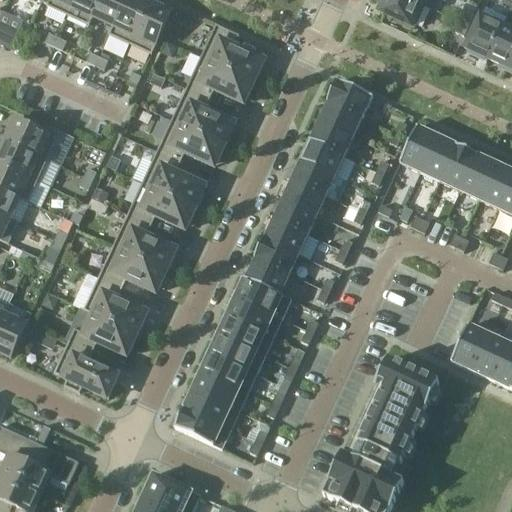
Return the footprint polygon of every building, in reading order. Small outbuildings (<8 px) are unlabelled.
[(68,18),(76,0),(43,0),(41,4),(48,7),(47,9),(68,18)] [(89,28),(102,0),(76,0),(68,18),(89,28)] [(110,38),(127,0),(102,0),(89,28),(94,19),(113,28),(109,37),(110,38)] [(130,47),(150,6),(137,0),(127,0),(110,38),(130,47)] [(415,30),(425,9),(431,11),(408,0),(380,0),(378,5),(382,7),(379,14),(415,30)] [(408,0),(431,11),(435,0),(408,0)] [(171,15),(150,6),(130,47),(152,57),(171,15)] [(174,11),(170,21),(175,23),(181,20),(183,15),(174,11)] [(469,28),(474,18),(465,13),(460,24),(469,28)] [(12,19),(3,15),(0,21),(0,24),(8,28),(12,19)] [(488,61),(503,28),(481,18),(465,50),(488,61)] [(464,39),(469,28),(460,24),(455,35),(464,39)] [(216,28),(201,60),(255,85),(263,70),(252,65),(255,59),(235,49),(240,39),(216,28)] [(508,70),(511,62),(511,32),(503,28),(488,61),(508,70)] [(54,49),(58,40),(49,36),(45,45),(54,49)] [(67,44),(58,40),(54,49),(63,53),(67,44)] [(166,43),(161,54),(172,60),(177,49),(166,43)] [(95,69),(100,59),(91,55),(87,64),(95,69)] [(109,64),(100,59),(95,69),(104,73),(109,64)] [(248,101),(255,85),(201,60),(186,92),(210,102),(214,93),(235,102),(238,96),(248,101)] [(133,75),(128,84),(138,88),(142,79),(133,75)] [(154,77),(150,85),(161,90),(165,82),(154,77)] [(363,121),(372,101),(373,100),(337,84),(328,104),(363,121)] [(205,112),(210,102),(186,92),(172,123),(226,148),(233,133),(223,128),(226,122),(205,112)] [(354,140),(363,121),(328,104),(319,124),(354,140)] [(26,118),(22,125),(16,122),(6,144),(47,163),(57,142),(47,137),(50,129),(26,118)] [(219,164),(226,148),(172,123),(157,155),(181,166),(185,156),(206,165),(209,159),(219,164)] [(345,160),(354,140),(319,124),(309,143),(345,160)] [(404,140),(409,129),(402,125),(397,136),(404,140)] [(420,176),(437,139),(417,129),(400,166),(420,176)] [(399,151),(404,140),(397,136),(392,147),(399,151)] [(440,185),(457,148),(437,139),(420,176),(440,185)] [(336,179),(345,160),(309,143),(300,163),(336,179)] [(47,163),(6,144),(0,155),(0,166),(38,184),(47,163)] [(459,194),(477,157),(457,148),(440,185),(459,194)] [(176,175),(181,166),(157,155),(142,186),(197,211),(204,196),(194,191),(197,185),(176,175)] [(479,203),(496,166),(477,157),(459,194),(479,203)] [(112,159),(107,169),(116,173),(120,163),(112,159)] [(327,199),(336,179),(300,163),(291,183),(327,199)] [(386,179),(391,168),(384,165),(379,175),(386,179)] [(38,184),(0,166),(0,191),(28,204),(38,184)] [(499,212),(511,183),(511,173),(496,166),(479,203),(499,212)] [(97,175),(87,171),(83,180),(92,184),(97,175)] [(381,190),(386,179),(379,175),(374,186),(381,190)] [(92,184),(83,180),(79,189),(88,193),(92,184)] [(318,219),(327,199),(291,183),(282,202),(318,219)] [(511,218),(511,183),(499,212),(511,218)] [(190,227),(197,211),(142,186),(128,218),(151,229),(156,219),(177,229),(180,222),(190,227)] [(28,204),(0,191),(0,216),(9,221),(19,201),(28,205),(28,204)] [(97,191),(93,200),(105,206),(109,196),(97,191)] [(309,238),(318,219),(282,202),(273,222),(309,238)] [(363,203),(358,214),(366,217),(371,206),(363,203)] [(382,208),(378,215),(389,220),(392,213),(382,208)] [(406,209),(400,221),(407,225),(413,213),(406,209)] [(358,214),(353,225),(361,228),(366,217),(358,214)] [(74,215),(70,224),(79,228),(83,219),(74,215)] [(0,241),(9,221),(0,216),(0,241)] [(147,238),(151,229),(128,218),(113,249),(168,275),(175,259),(165,254),(168,248),(147,238)] [(415,219),(410,230),(417,233),(423,223),(415,219)] [(299,258),(309,238),(273,222),(264,241),(299,258)] [(423,223),(417,233),(425,237),(430,226),(423,223)] [(59,233),(55,242),(64,246),(68,237),(59,233)] [(455,237),(449,248),(457,252),(462,241),(455,237)] [(290,277),(299,258),(264,241),(255,261),(290,277)] [(462,241),(457,252),(464,255),(469,244),(462,241)] [(60,255),(64,246),(55,242),(51,251),(60,255)] [(345,242),(340,253),(347,256),(352,245),(345,242)] [(160,290),(168,275),(113,249),(98,281),(122,292),(126,282),(147,292),(150,285),(160,290)] [(340,253),(335,264),(342,267),(347,256),(340,253)] [(28,267),(33,258),(24,254),(19,263),(28,267)] [(494,255),(489,266),(496,270),(501,259),(494,255)] [(41,262),(33,258),(28,267),(37,271),(41,262)] [(501,259),(496,270),(503,273),(508,262),(501,259)] [(255,261),(245,281),(281,298),(290,277),(255,261)] [(118,301),(122,292),(98,281),(84,312),(138,338),(145,322),(135,318),(138,311),(118,301)] [(244,281),(235,300),(283,322),(292,303),(281,298),(245,281),(244,281)] [(327,281),(322,292),(329,296),(334,285),(327,281)] [(322,292),(317,303),(324,306),(329,296),(322,292)] [(47,295),(42,307),(52,312),(58,301),(47,295)] [(502,308),(506,301),(495,295),(492,303),(502,308)] [(235,300),(226,319),(274,341),(283,322),(235,300)] [(511,312),(511,303),(506,301),(502,308),(511,312)] [(0,327),(5,318),(9,308),(0,304),(0,327)] [(0,355),(11,360),(26,328),(31,317),(10,307),(9,308),(5,318),(0,327),(0,355)] [(131,353),(138,338),(84,312),(84,313),(93,317),(84,336),(75,332),(69,344),(93,355),(97,345),(118,355),(121,348),(131,353)] [(226,319),(218,337),(266,359),(274,341),(226,319)] [(313,337),(318,326),(311,322),(306,333),(313,337)] [(472,374),(489,337),(468,328),(451,365),(472,374)] [(306,333),(301,344),(308,348),(313,337),(306,333)] [(218,337),(209,356),(257,378),(266,359),(218,337)] [(491,383),(508,346),(489,337),(472,374),(491,383)] [(88,365),(93,355),(69,344),(54,376),(67,382),(64,389),(80,396),(83,390),(109,402),(116,385),(106,381),(109,374),(88,365)] [(511,392),(511,389),(511,347),(508,346),(491,383),(511,392)] [(209,356),(201,374),(248,397),(257,378),(209,356)] [(296,374),(301,363),(294,359),(289,370),(296,374)] [(330,502),(329,502),(349,511),(390,511),(404,485),(393,480),(399,466),(401,466),(425,414),(426,414),(439,385),(388,362),(375,390),(382,394),(358,446),(359,447),(353,461),(342,456),(329,485),(323,499),(330,502)] [(291,385),(296,374),(289,370),(284,381),(291,385)] [(201,374),(192,393),(240,415),(248,397),(201,374)] [(192,393),(183,411),(231,434),(240,415),(192,393)] [(279,411),(284,400),(277,396),(272,407),(279,411)] [(274,422),(279,411),(272,407),(267,418),(274,422)] [(183,411),(174,431),(222,453),(231,434),(183,411)] [(0,455),(9,459),(0,478),(21,487),(39,447),(43,449),(51,431),(44,428),(36,445),(0,428),(0,455)] [(262,448),(267,437),(260,433),(255,444),(262,448)] [(257,459),(262,448),(255,444),(250,455),(257,459)] [(79,466),(43,449),(39,447),(21,487),(41,497),(49,478),(69,487),(79,466)] [(153,477),(140,504),(157,511),(194,511),(201,499),(153,477)] [(8,511),(21,487),(0,478),(0,511),(8,511)] [(33,511),(41,497),(21,487),(8,511),(33,511)]
